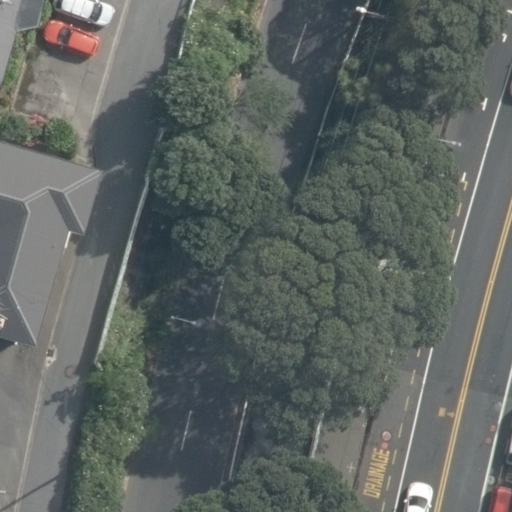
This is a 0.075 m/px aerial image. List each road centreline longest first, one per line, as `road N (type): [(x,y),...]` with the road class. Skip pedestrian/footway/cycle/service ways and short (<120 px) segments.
road 1 (secondary): [(318,0),(232,242),(167,511)]
road 2 (secondary): [(433,511),(511,207)]
